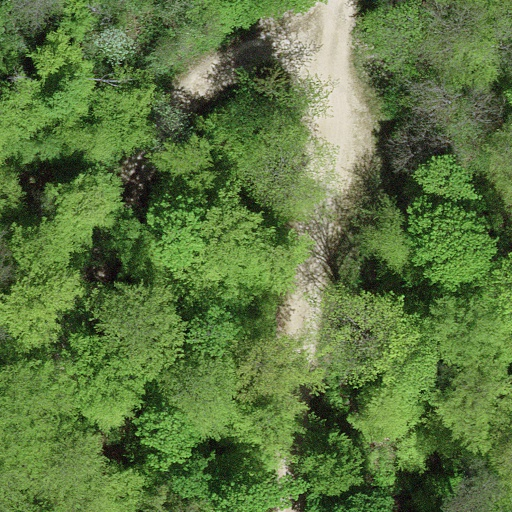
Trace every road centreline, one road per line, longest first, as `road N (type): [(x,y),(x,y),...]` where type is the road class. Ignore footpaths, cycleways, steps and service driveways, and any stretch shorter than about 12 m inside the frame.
road 1 (track): [(336,22),(256,42),(206,77),(154,131),(110,213),(23,511)]
road 2 (track): [(303,511),(310,317),(336,22)]
